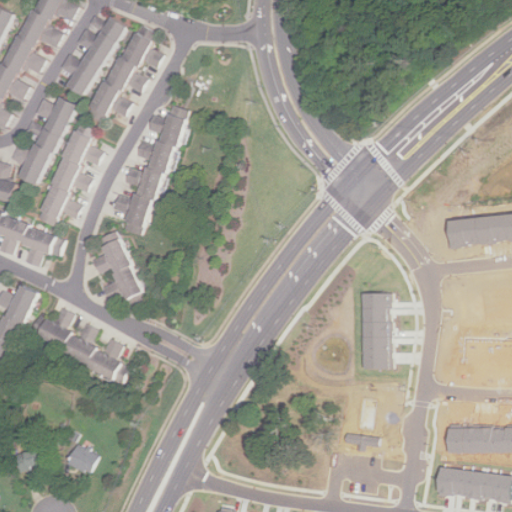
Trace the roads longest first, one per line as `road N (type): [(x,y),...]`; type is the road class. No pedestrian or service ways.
road 1 (primary): [(152,511),(225,377),(313,252),(427,128),(511,58)]
road 2 (residential): [(364,191),(416,256),(431,300),(409,511)]
road 3 (residential): [(74,296),(103,194),(191,30)]
road 4 (residential): [(225,377),(0,262)]
road 5 (tertiary): [(266,0),(272,63),(293,117),(316,155),(364,191)]
road 6 (residential): [(387,511),(173,472)]
road 7 (tertiary): [(364,191),(292,94),(276,0)]
road 8 (residential): [(0,142),(17,136),(96,0)]
road 9 (residential): [(268,32),(191,30),(114,0)]
